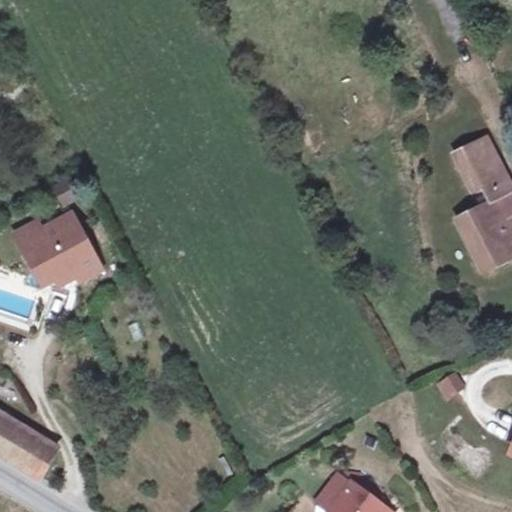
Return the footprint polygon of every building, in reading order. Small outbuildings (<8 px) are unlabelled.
[(456,41),(472,33),(458,4),(442,10),(456,41)] [(511,70),(511,27),(484,41),(499,76),(511,70)] [(511,186),(488,146),(461,162),(477,188),(488,181),(498,199),(463,221),(474,238),(478,236),(496,267),(511,256),(511,186)] [(56,188),(67,207),(82,199),(71,180),(56,188)] [(18,236),(29,255),(40,249),(58,279),(46,285),(44,293),(77,302),(81,286),(79,283),(72,271),(79,267),(86,279),(103,270),(73,218),(43,234),(37,225),(18,236)] [(40,249),(29,255),(46,285),(58,279),(40,249)] [(79,283),(86,279),(79,267),(72,271),(79,283)] [(456,369),(437,383),(448,399),(467,385),(456,369)] [(0,416),(0,452),(42,479),(57,453),(0,416)] [(362,473),(355,483),(377,499),(384,489),(362,473)] [(322,499),(335,509),(353,485),(340,475),(322,499)] [(394,511),(377,499),(355,483),(353,485),(335,509),(333,511),(394,511)]
